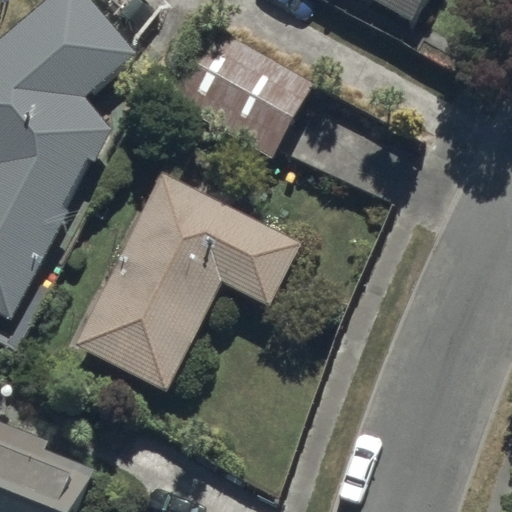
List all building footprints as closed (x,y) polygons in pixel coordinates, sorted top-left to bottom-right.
[(0,312),(14,319),(116,127),(85,92),(136,46),(93,0),(47,0),(0,42),(0,312)] [(384,0),(424,22),(436,0),(384,0)] [(170,95),(275,154),(321,80),(212,19),(170,95)] [(168,169),(81,344),(170,388),(226,276),(277,301),(308,238),(168,169)] [(0,511),(87,511),(107,467),(0,422),(0,511)]
